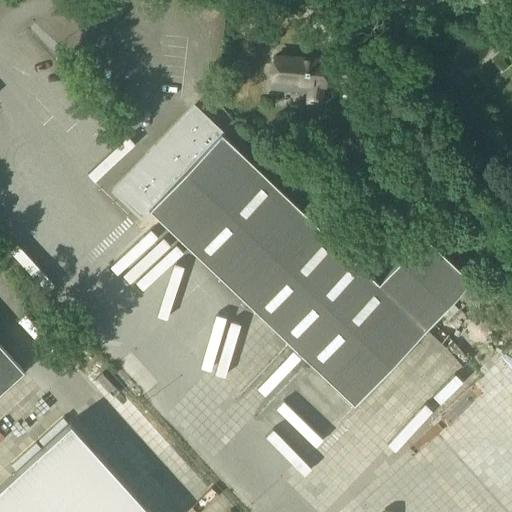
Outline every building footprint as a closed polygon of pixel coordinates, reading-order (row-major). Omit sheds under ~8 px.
[(271,88),(291,90),(292,82),(308,84),(306,102),(319,103),(321,85),(323,85),(326,61),(273,56),(271,88)] [(352,102),(365,124),(376,118),(363,96),(352,102)] [(140,217),(148,209),(220,133),(192,107),(112,191),(140,217)] [(148,209),(352,404),(469,280),(422,235),(377,283),(220,133),(148,209)] [(0,389),(21,370),(0,346),(0,389)] [(0,511),(143,511),(68,422),(0,483),(0,511)]
